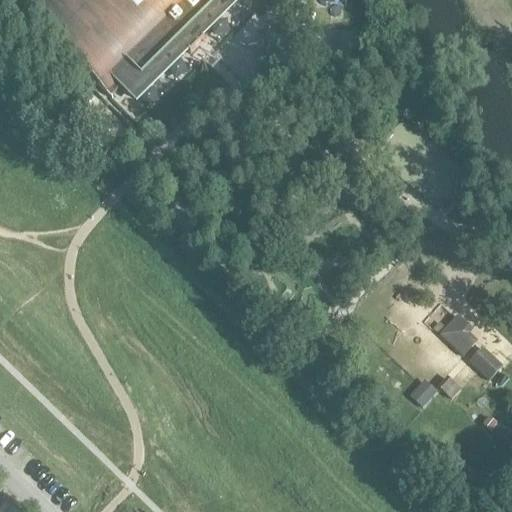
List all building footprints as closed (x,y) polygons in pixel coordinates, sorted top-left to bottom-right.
[(11,0),(112,101),(113,100),(111,99),(122,88),(133,99),(140,106),(191,57),(211,37),(248,0),(11,0)] [(446,331),(439,326),(434,332),(463,359),(474,348),(462,337),(469,330),(457,319),(446,331)] [(502,369),(492,360),(488,365),(479,356),(470,366),(489,383),(502,369)] [(462,393),(451,384),(442,393),(452,403),(462,393)] [(433,399),(421,388),(411,399),(423,411),(433,399)] [(488,421),(483,429),(491,434),(496,427),(488,421)]
